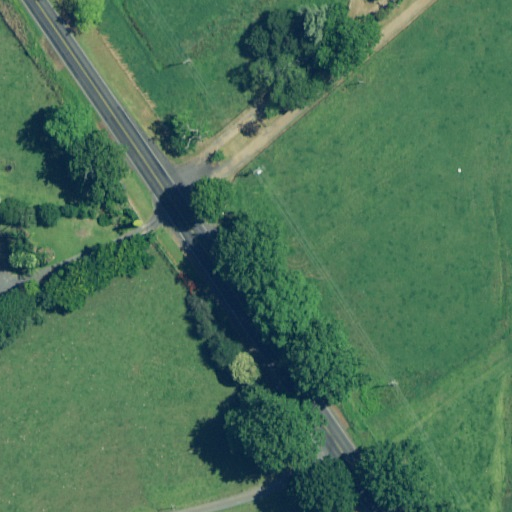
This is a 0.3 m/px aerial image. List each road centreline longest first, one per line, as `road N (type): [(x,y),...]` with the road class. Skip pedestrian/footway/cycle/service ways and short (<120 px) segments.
road 1 (primary): [(39,0),(382,511)]
road 2 (track): [(342,452),(160,511)]
